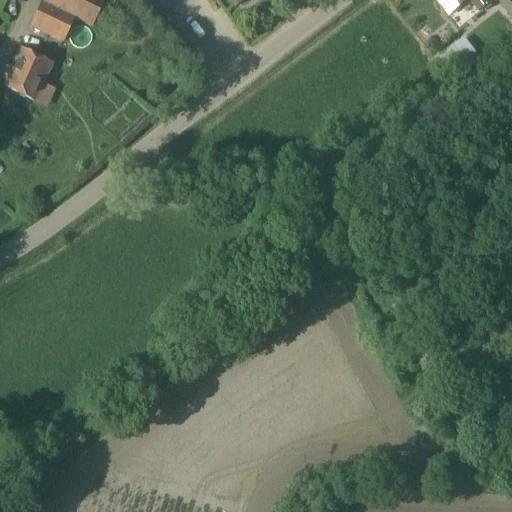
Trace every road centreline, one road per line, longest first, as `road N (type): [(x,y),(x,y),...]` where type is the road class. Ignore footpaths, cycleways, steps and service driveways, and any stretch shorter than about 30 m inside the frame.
road 1 (track): [(112,176),(291,186),(338,198),(473,458)]
road 2 (unclassified): [(0,259),(336,0)]
